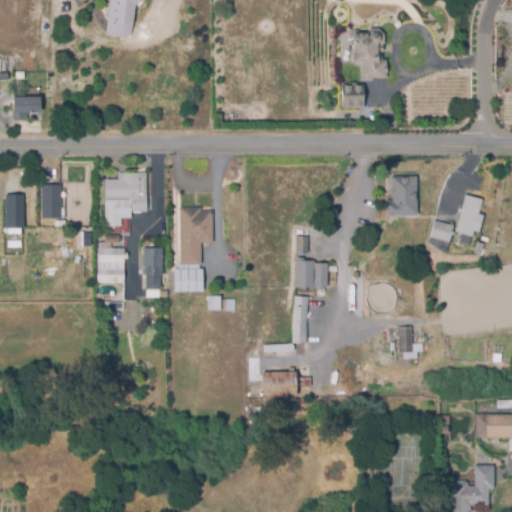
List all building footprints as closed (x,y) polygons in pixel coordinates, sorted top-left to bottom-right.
[(120,38),(106,37),(109,0),(142,0),(135,6),(130,36),(120,38)] [(372,81),(362,81),(362,61),(353,61),(354,32),(365,32),(368,28),(377,27),(382,31),(383,50),(380,53),(380,59),(387,58),(387,77),(373,77),(372,81)] [(343,108),(343,85),(365,85),(365,108),(343,108)] [(27,120),(13,120),(13,95),(40,96),(40,112),(26,111),(27,120)] [(388,124),(383,111),(391,108),(395,121),(388,124)] [(121,225),(105,225),(105,197),(104,197),(104,178),(118,178),(118,172),(147,172),(147,212),(131,211),(131,217),(121,217),(121,225)] [(387,215),(386,197),(392,197),(392,175),(417,174),(418,214),(387,215)] [(42,221),(41,197),(39,197),(39,184),(60,184),(61,205),(63,204),(64,220),(42,221)] [(21,193),(21,226),(6,226),(6,193),(21,193)] [(468,244),(458,242),(461,233),(455,231),(459,213),(457,212),(459,206),(462,207),(465,194),(482,198),(479,212),(483,213),(478,235),(473,234),(473,236),(470,236),(468,244)] [(180,264),(180,206),(201,206),(201,209),(212,209),(212,242),(201,242),(201,263),(180,264)] [(450,244),(430,238),(434,222),(454,227),(450,244)] [(105,240),(105,232),(119,232),(119,240),(105,240)] [(311,252),(295,252),(296,234),(312,235),(311,252)] [(20,249),(9,249),(9,240),(21,240),(20,249)] [(124,283),(97,282),(98,240),(111,241),(111,247),(125,247),(124,283)] [(479,254),(473,252),(477,240),(484,242),(479,254)] [(159,289),(145,288),(146,274),(142,273),(144,246),(165,247),(163,275),(160,274),(159,289)] [(326,287),(295,286),(296,259),(314,260),(314,261),(327,262),(326,287)] [(202,291),(174,291),(174,268),(202,268),(202,291)] [(235,311),(207,310),(208,293),(221,294),(221,298),(235,298),(235,311)] [(294,328),(295,295),(309,295),(308,328),(307,343),(293,343),(294,328)] [(397,327),(397,325),(411,325),(411,327),(412,351),(397,352),(397,327)] [(296,396),(262,396),(262,371),(296,371),(296,396)] [(300,388),(299,377),(310,376),(311,387),(300,388)] [(511,451),(509,451),(509,437),(487,437),(487,435),(476,435),(476,413),(511,413),(511,451)] [(452,511),(452,483),(455,479),(466,480),(467,483),(466,486),(474,485),(474,464),(493,464),(494,487),(489,487),(489,505),(471,505),(471,509),(483,508),(483,511),(452,511)]
